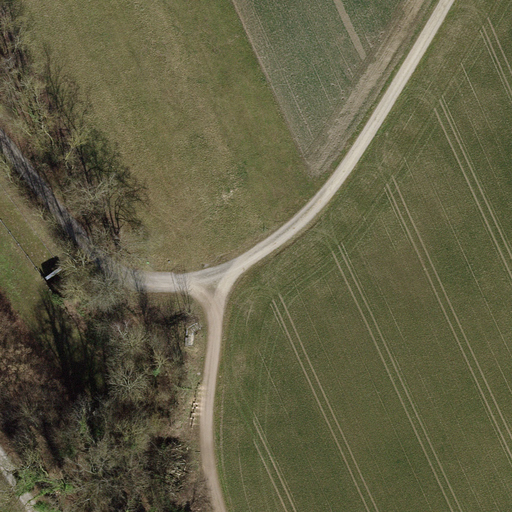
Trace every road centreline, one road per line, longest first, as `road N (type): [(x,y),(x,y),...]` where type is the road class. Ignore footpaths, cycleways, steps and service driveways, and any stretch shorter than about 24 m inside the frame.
road 1 (track): [(440,0),(343,160),(254,250),(211,281),(197,337),(205,487),(216,511)]
road 2 (track): [(211,281),(110,276),(0,151)]
